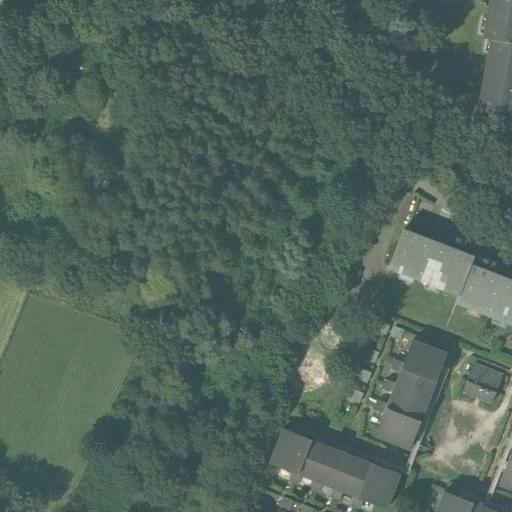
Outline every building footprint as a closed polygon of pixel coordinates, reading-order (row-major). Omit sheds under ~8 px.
[(511,0),(491,0),(484,35),(483,35),(483,36),(492,38),(511,41),(511,0)] [(511,41),(492,38),(477,107),(511,114),(511,41)] [(473,255),(404,228),(391,263),(459,289),(470,263),(473,255)] [(511,279),(470,263),(459,289),(457,296),(511,317),(511,279)] [(390,322),(381,319),(378,328),(386,332),(390,322)] [(403,327),(394,324),(390,333),(399,336),(403,327)] [(446,350),(412,337),(404,360),(400,370),(396,380),(392,390),(388,402),(384,411),(376,434),(410,447),(446,350)] [(379,350),(371,347),(367,357),(375,360),(379,350)] [(404,360),(394,356),(391,366),(400,370),(404,360)] [(501,374),(473,363),(463,391),(491,402),(501,374)] [(371,371),(363,368),(359,377),(368,381),(371,371)] [(396,380),(387,377),(383,387),(392,390),(396,380)] [(363,393),(355,389),(351,399),(360,402),(363,393)] [(388,402),(378,398),(375,408),(384,411),(388,402)] [(400,472),(283,427),(270,461),(293,470),(301,473),(313,478),(322,481),(334,486),(343,490),(353,494),(363,498),(387,507),(400,472)] [(511,447),(498,484),(511,488),(511,447)] [(301,473),(293,470),(290,479),(298,483),(301,473)] [(322,481),(313,478),(310,487),(318,490),(322,481)] [(334,486),(331,495),(340,499),(343,490),(334,486)] [(499,511),(445,490),(436,511),(499,511)] [(363,498),(353,494),(350,503),(360,506),(363,498)] [(292,499),(284,496),(280,505),(288,508),(292,499)] [(309,511),(312,507),(303,503),(299,511),(309,511)]
